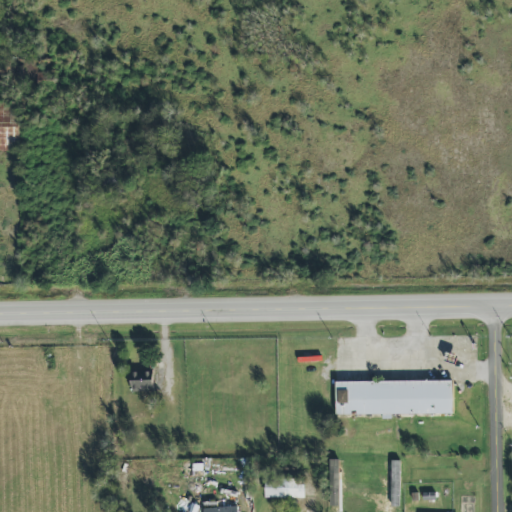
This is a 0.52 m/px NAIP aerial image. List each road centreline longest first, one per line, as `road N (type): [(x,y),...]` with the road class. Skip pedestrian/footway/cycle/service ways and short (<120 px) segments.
road 1 (secondary): [(0,317),(511,305)]
road 2 (residential): [(502,306),(505,511)]
